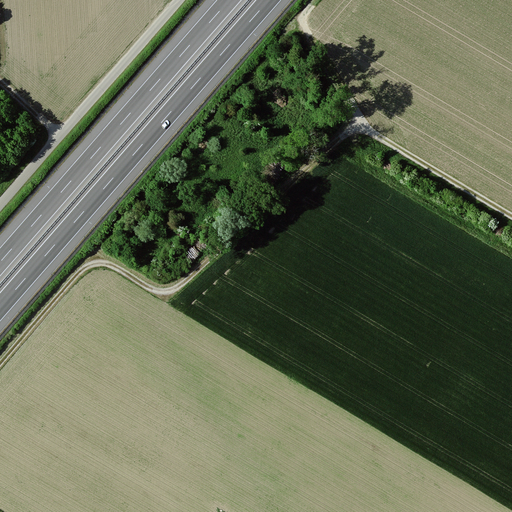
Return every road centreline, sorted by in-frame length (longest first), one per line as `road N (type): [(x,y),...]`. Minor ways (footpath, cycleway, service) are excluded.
road 1 (track): [(0,362),(92,264),(110,264),(153,289),(177,287),(361,121)]
road 2 (motorway): [(0,307),(268,0)]
road 3 (motorway): [(229,0),(0,262)]
road 4 (track): [(311,5),(303,23),(368,129),(511,215)]
road 5 (track): [(0,204),(179,0)]
